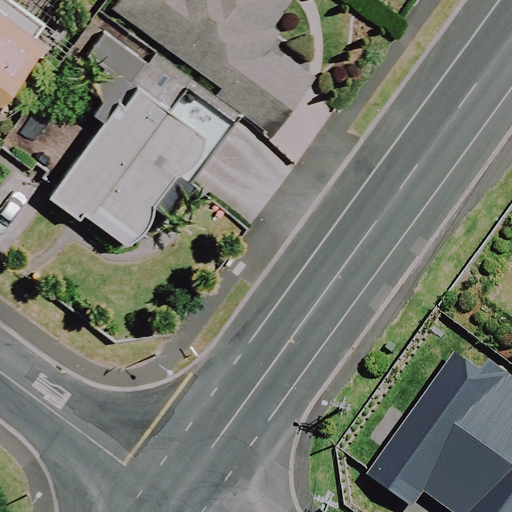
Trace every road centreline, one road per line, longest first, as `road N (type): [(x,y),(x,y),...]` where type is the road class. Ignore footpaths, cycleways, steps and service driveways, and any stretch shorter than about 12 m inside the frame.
road 1 (tertiary): [(171,500),(511,32)]
road 2 (residential): [(171,500),(0,370)]
